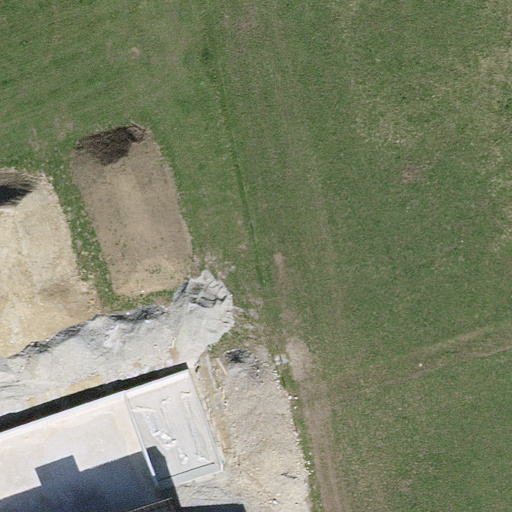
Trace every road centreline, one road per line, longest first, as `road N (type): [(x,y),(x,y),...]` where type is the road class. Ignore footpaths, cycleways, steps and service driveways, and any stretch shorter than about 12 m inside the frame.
road 1 (track): [(0,503),(260,412)]
road 2 (track): [(260,412),(511,335)]
